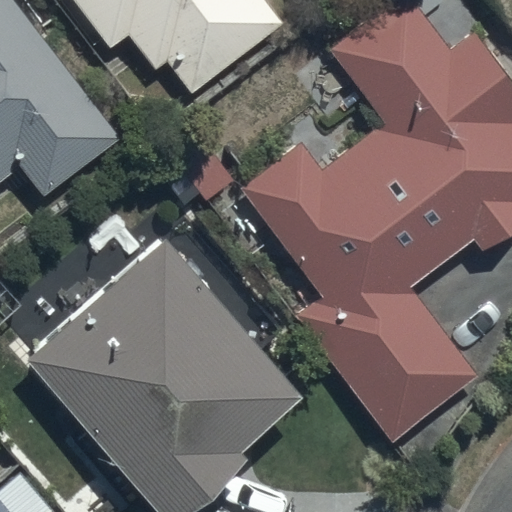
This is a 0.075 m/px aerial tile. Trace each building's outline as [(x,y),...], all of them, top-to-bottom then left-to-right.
[(0,0),(0,160),(11,152),(32,181),(116,119),(26,0),(0,0)] [(74,0),(96,32),(118,16),(145,57),(159,47),(180,79),(282,10),(274,0),(74,0)] [(383,427),(472,359),(403,270),(464,223),(476,238),(511,209),(511,185),(511,184),(511,108),(506,100),(511,95),(511,74),(468,17),(443,36),(415,0),(361,0),(320,32),(376,105),(312,154),(294,130),(230,179),(312,285),(288,304),(383,427)] [(156,218),(19,337),(156,496),(230,432),(225,426),(292,368),(263,336),(279,322),(187,216),(168,232),(156,218)] [(0,511),(57,511),(10,458),(0,467),(0,511)]
